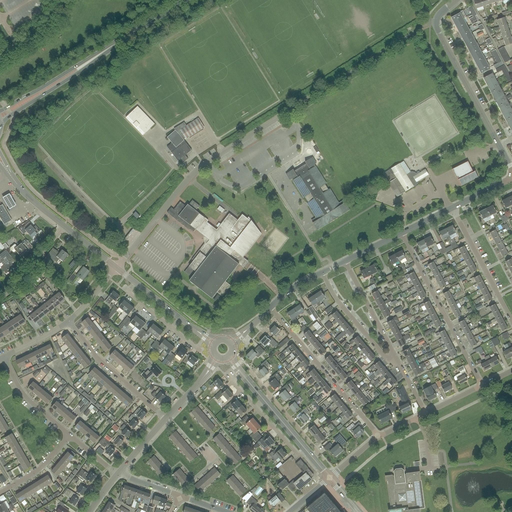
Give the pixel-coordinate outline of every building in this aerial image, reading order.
[(476,9),(483,7),(480,0),(477,0),(476,0),(474,0),(476,9)] [(473,17),(475,16),(477,15),(472,6),(462,11),(466,18),(470,16),(469,14),(471,13),(473,17)] [(464,19),(466,18),(462,11),(460,12),(460,13),(451,18),(455,25),(464,20),(464,19)] [(499,27),(506,24),(505,21),(506,20),(505,17),(497,20),(499,27)] [(458,32),(468,27),(464,20),(455,25),(458,32)] [(501,33),(508,31),(507,27),(509,27),(508,24),(506,24),(499,27),(495,29),(496,31),(500,30),(501,33)] [(462,39),(471,34),(468,27),(458,32),(462,39)] [(503,40),(510,37),(509,33),(511,33),(510,30),(508,31),(501,33),(503,40)] [(466,46),(475,41),(471,34),(462,39),(466,46)] [(503,40),(505,46),(511,43),(511,41),(511,40),(511,39),(511,36),(511,37),(510,37),(503,40)] [(470,53),(479,48),(475,41),(466,46),(470,53)] [(498,50),(500,55),(506,52),(503,47),(498,50)] [(473,60),(482,55),(479,48),(470,53),(473,60)] [(477,67),(486,62),(482,55),(473,60),(477,67)] [(486,62),(477,67),(481,74),(490,69),(486,62)] [(487,86),(496,81),(492,74),(483,79),(487,86)] [(491,93),(500,88),(496,81),(487,86),(491,93)] [(494,100),(503,95),(500,88),(491,93),(494,100)] [(498,107),(507,102),(511,99),(511,97),(510,95),(507,97),(507,98),(506,99),(503,95),(494,100),(498,107)] [(502,114),(511,109),(507,102),(498,107),(502,114)] [(125,118),(142,135),(154,124),(137,106),(125,118)] [(505,121),(511,117),(511,110),(511,109),(502,114),(505,121)] [(185,138),(186,139),(203,129),(198,120),(186,128),(183,124),(173,130),(174,131),(166,138),(166,139),(167,141),(169,140),(172,143),(167,147),(178,161),(192,150),(184,141),(184,140),(185,138)] [(308,206),(316,218),(312,220),(314,223),(312,223),(317,231),(323,227),(328,223),(329,224),(332,222),(338,218),(338,217),(343,214),(349,210),(345,203),(344,203),(343,201),(338,204),(329,189),(328,190),(325,185),(326,184),(315,167),(314,166),(316,164),(312,158),(305,163),(306,164),(294,172),(293,170),(286,175),(289,181),(292,180),(293,181),(292,181),(303,199),(305,198),(309,205),(308,206)] [(472,173),(467,162),(451,170),(456,179),(458,178),(459,179),(457,180),(458,180),(461,186),(477,178),(474,172),(475,172),(475,171),(472,173)] [(394,174),(406,192),(414,187),(418,184),(417,182),(429,175),(425,169),(420,173),(419,172),(416,174),(415,173),(412,172),(407,175),(400,164),(389,170),(385,173),(387,176),(391,174),(392,175),(394,174)] [(397,197),(406,192),(394,174),(392,175),(391,174),(387,176),(390,182),(388,183),(397,197)] [(16,204),(10,192),(2,196),(9,208),(16,204)] [(506,208),(511,204),(511,203),(509,197),(502,201),(504,204),(506,208)] [(187,204),(194,210),(198,205),(191,200),(187,204)] [(208,221),(187,204),(186,206),(180,202),(174,210),(171,208),(167,213),(190,230),(192,227),(205,237),(205,242),(191,260),(193,262),(184,273),(191,279),(189,281),(212,298),(217,293),(222,297),(231,286),(226,281),(239,264),(255,277),(260,270),(243,257),(261,234),(251,221),(242,215),(238,220),(229,214),(217,230),(207,222),(208,221)] [(0,219),(3,225),(11,220),(2,205),(0,205),(0,219)] [(490,216),(496,212),(495,208),(493,205),(486,209),(490,216)] [(483,219),(490,216),(486,209),(479,212),(481,216),(481,215),(483,219)] [(36,234),(40,231),(35,226),(34,227),(29,222),(22,227),(21,226),(18,229),(23,234),(26,232),(30,236),(34,231),(36,234)] [(446,229),(449,236),(456,233),(454,229),(455,229),(453,226),(446,229)] [(495,230),(490,233),(494,239),(499,236),(499,235),(497,232),(500,230),(498,228),(495,229),(495,230)] [(449,236),(446,229),(439,233),(441,236),(443,239),(446,238),(448,241),(448,240),(451,246),(452,246),(454,245),(452,241),(451,240),(449,236)] [(500,238),(503,236),(502,234),(499,235),(499,236),(494,239),(497,245),(502,242),(500,238)] [(427,247),(434,244),(432,240),(433,240),(431,237),(424,240),(427,247)] [(421,250),(427,247),(424,240),(417,243),(419,247),(421,250)] [(502,242),(497,245),(500,251),(505,248),(503,244),(506,242),(505,240),(502,242)] [(10,248),(10,249),(13,253),(14,253),(16,251),(20,256),(29,249),(30,250),(33,247),(27,241),(22,245),(21,244),(17,247),(15,245),(14,244),(10,248)] [(459,248),(456,250),(457,252),(460,251),(462,255),(467,252),(464,246),(459,249),(459,248)] [(505,248),(500,251),(503,257),(509,254),(506,250),(509,248),(508,246),(505,248)] [(62,261),(68,254),(62,249),(59,252),(53,248),(47,255),(56,262),(59,259),(62,261)] [(8,270),(13,266),(9,262),(13,259),(5,250),(0,254),(0,261),(1,263),(0,264),(0,268),(1,268),(5,274),(9,272),(8,270)] [(401,260),(406,258),(402,251),(396,254),(399,261),(400,264),(402,263),(402,261),(401,262),(401,260)] [(462,255),(459,256),(460,258),(463,257),(465,261),(471,258),(467,252),(462,255)] [(392,264),(399,261),(396,254),(389,257),(392,264)] [(465,261),(462,262),(463,265),(466,263),(468,267),(469,267),(474,264),(471,258),(465,261)] [(437,268),(437,267),(435,264),(438,262),(439,261),(438,259),(433,261),(434,262),(428,265),(432,271),(437,268)] [(468,267),(465,268),(467,271),(470,269),(472,274),(477,271),(474,264),(469,267),(468,267)] [(371,275),(378,272),(374,265),(368,268),(371,275)] [(437,268),(432,271),(435,277),(440,274),(438,270),(441,268),(440,266),(437,267),(437,268)] [(81,282),(89,272),(83,267),(77,274),(74,271),(67,280),(73,285),(76,281),(78,282),(79,281),(81,282)] [(364,279),(371,275),(368,268),(361,272),(364,279)] [(409,274),(405,276),(407,278),(410,277),(412,280),(412,281),(417,278),(414,272),(409,275),(409,274)] [(441,276),(444,274),(443,272),(440,274),(435,277),(438,283),(443,280),(441,276)] [(474,277),(471,279),(472,281),(475,280),(477,284),(478,284),(483,281),(480,275),(474,278),(474,277)] [(412,280),(409,282),(410,284),(413,283),(415,286),(415,287),(420,284),(417,278),(412,281),(412,280)] [(443,280),(438,283),(441,289),(447,286),(444,282),(447,280),(446,278),(443,280)] [(44,281),(39,285),(40,286),(36,290),(37,292),(47,285),(44,281)] [(477,284),(474,285),(476,287),(479,286),(480,290),(481,290),(486,287),(483,281),(478,284),(477,284)] [(415,286),(412,288),(413,290),(416,289),(418,293),(423,290),(420,284),(415,287),(415,286)] [(59,304),(64,300),(59,292),(56,287),(54,289),(57,293),(54,296),(53,296),(59,304)] [(480,290),(478,291),(479,294),(482,292),(484,296),(489,293),(486,287),(481,290),(480,290)] [(381,297),(381,296),(378,293),(382,291),(381,288),(377,290),(377,291),(372,294),(376,300),(381,297)] [(449,291),(444,294),(447,300),(452,297),(452,296),(450,293),(453,291),(452,289),(448,290),(449,291)] [(418,293),(415,294),(416,297),(419,295),(422,299),(427,296),(423,290),(418,293)] [(53,296),(54,296),(51,291),(49,293),(53,297),(49,300),(48,300),(55,308),(59,304),(53,296)] [(113,305),(111,303),(114,300),(116,301),(120,296),(113,291),(109,296),(110,296),(105,301),(105,302),(110,305),(112,307),(113,305)] [(321,291),(315,295),(319,302),(325,298),(323,295),(321,291)] [(484,296),(481,297),(482,300),(485,298),(487,302),(493,300),(489,293),(484,296)] [(48,301),(44,303),(44,304),(50,312),(55,308),(48,300),(49,300),(46,295),(44,297),(48,301)] [(315,295),(308,300),(311,303),(313,306),(316,304),(318,307),(319,307),(321,305),(319,302),(315,295)] [(384,303),(384,302),(382,299),(385,297),(384,295),(381,296),(381,297),(376,300),(379,306),(384,303)] [(452,297),(447,300),(450,306),(455,303),(453,299),(456,297),(455,295),(452,296),(452,297)] [(44,304),(44,303),(41,299),(39,301),(43,305),(40,307),(39,308),(45,315),(50,312),(44,304)] [(379,306),(382,312),(387,309),(387,308),(385,305),(389,303),(391,302),(390,299),(384,302),(384,303),(379,306)] [(124,311),(130,304),(125,300),(119,307),(124,311)] [(424,303),(421,305),(422,307),(425,305),(427,309),(427,310),(432,307),(429,301),(424,304),(424,303)] [(455,303),(450,306),(453,312),(459,309),(458,309),(456,305),(459,303),(458,301),(455,303)] [(39,308),(40,307),(36,303),(34,305),(38,309),(35,311),(34,312),(40,319),(45,315),(39,308)] [(129,315),(134,308),(130,304),(124,311),(129,315)] [(490,306),(486,308),(488,310),(491,309),(493,313),(498,310),(495,304),(490,307),(490,306)] [(294,309),(298,316),(304,312),(302,309),(303,309),(300,305),(294,309)] [(311,306),(308,308),(316,320),(319,318),(311,306)] [(34,312),(35,311),(31,307),(30,308),(33,313),(29,316),(35,323),(40,319),(34,312)] [(115,307),(113,310),(107,317),(110,319),(118,309),(115,307)] [(388,311),(392,309),(391,307),(387,308),(387,309),(382,312),(385,318),(391,316),(388,311)] [(427,309),(424,311),(425,313),(428,312),(430,315),(430,316),(436,313),(432,307),(427,310),(427,309)] [(459,309),(453,312),(457,318),(462,316),(460,311),(463,309),(461,307),(458,309),(459,309)] [(295,318),(298,316),(294,309),(287,314),(290,317),(292,319),(291,320),(294,323),(297,321),(295,318)] [(15,318),(20,326),(25,322),(20,315),(21,314),(18,310),(16,311),(19,315),(16,318),(15,318)] [(493,313),(490,314),(491,317),(494,315),(496,319),(501,316),(498,310),(493,313)] [(336,321),(341,317),(336,311),(331,315),(328,318),(330,320),(333,317),(336,320),(336,321)] [(15,318),(16,318),(13,313),(11,314),(14,319),(10,321),(10,322),(15,329),(20,326),(15,318)] [(430,315),(427,317),(428,319),(431,318),(433,322),(434,322),(439,319),(436,313),(430,316),(430,315)] [(135,327),(141,320),(136,316),(132,320),(130,319),(125,325),(127,327),(130,323),(135,327)] [(496,319),(493,320),(494,323),(497,321),(499,325),(505,322),(501,316),(496,319)] [(5,324),(2,320),(0,317),(0,321),(3,326),(0,327),(0,329),(4,336),(10,333),(4,325),(5,324)] [(10,322),(10,321),(7,317),(6,318),(9,322),(5,324),(4,325),(10,333),(15,329),(10,322)] [(88,317),(81,322),(85,328),(92,322),(88,317)] [(120,331),(125,325),(130,319),(127,317),(118,329),(120,331)] [(341,326),(345,322),(341,317),(336,321),(336,320),(332,323),(334,325),(337,322),(340,325),(341,326)] [(396,326),(396,325),(399,323),(396,317),(392,319),(393,320),(388,322),(391,329),(396,326)] [(464,320),(459,323),(462,329),(467,326),(465,322),(468,320),(467,318),(464,320)] [(433,322),(430,323),(431,325),(434,324),(437,328),(442,326),(439,319),(434,322),(433,322)] [(139,337),(144,331),(142,328),(146,324),(141,320),(135,327),(140,331),(136,335),(139,337)] [(92,322),(85,328),(89,332),(96,327),(92,322)] [(313,325),(317,331),(322,327),(317,322),(313,325)] [(345,331),(350,327),(345,322),(341,326),(340,325),(337,328),(339,330),(342,327),(345,331)] [(499,325),(496,326),(497,329),(500,327),(503,332),(508,329),(505,322),(499,325)] [(399,332),(399,331),(397,328),(401,326),(399,323),(396,325),(396,326),(391,329),(394,335),(399,332)] [(153,335),(158,328),(154,324),(146,332),(147,332),(146,333),(148,335),(150,333),(153,335)] [(467,326),(462,329),(465,335),(471,332),(470,332),(468,328),(472,326),(470,324),(467,326)] [(276,336),(281,331),(279,328),(278,329),(274,325),(269,331),(276,336)] [(96,327),(89,332),(93,337),(100,332),(96,327)] [(354,333),(350,327),(345,331),(335,338),(338,341),(347,333),(349,336),(354,333)] [(403,338),(402,337),(401,334),(409,329),(408,327),(399,331),(399,332),(394,335),(398,341),(403,338)] [(153,335),(154,336),(158,339),(164,332),(158,328),(153,335)] [(439,332),(436,334),(437,336),(440,335),(442,338),(442,339),(448,336),(445,330),(439,333),(439,332)] [(472,334),(475,333),(473,330),(470,332),(471,332),(465,335),(469,341),(474,338),(472,334)] [(314,336),(317,334),(315,332),(312,334),(309,331),(304,334),(308,340),(313,336),(314,336)] [(100,332),(93,337),(97,342),(104,337),(100,332)] [(507,332),(502,335),(505,341),(510,338),(507,332)] [(68,334),(61,339),(65,344),(72,339),(68,334)] [(404,341),(410,338),(408,334),(406,335),(402,337),(403,338),(398,341),(401,347),(406,344),(404,341)] [(269,339),(266,336),(265,336),(260,342),(265,347),(269,342),(274,346),(277,343),(271,337),(269,339)] [(316,340),(314,336),(313,336),(308,340),(313,345),(318,341),(318,342),(321,339),(319,337),(316,340)] [(358,346),(362,342),(357,336),(353,340),(352,340),(349,342),(351,345),(354,342),(357,345),(358,346)] [(442,338),(439,340),(440,342),(443,341),(445,345),(446,345),(451,342),(448,336),(442,339),(442,338)] [(474,338),(469,341),(472,347),(477,345),(475,340),(479,338),(478,336),(474,338)] [(104,337),(97,342),(101,347),(108,342),(104,337)] [(280,346),(281,347),(289,340),(287,337),(278,345),(280,346)] [(497,338),(492,340),(491,341),(494,346),(500,344),(497,338)] [(72,339),(65,344),(69,349),(76,344),(72,339)] [(164,351),(170,344),(165,339),(161,344),(159,342),(153,349),(156,351),(158,348),(160,350),(162,349),(164,351)] [(321,345),(318,342),(318,341),(313,345),(317,350),(322,346),(322,347),(325,344),(324,342),(321,345)] [(108,342),(101,347),(105,352),(112,347),(108,342)] [(362,351),(366,347),(362,342),(358,346),(357,345),(350,351),(351,353),(359,347),(361,350),(362,351)] [(445,345),(442,346),(444,348),(447,347),(449,351),(454,348),(451,342),(446,345),(445,345)] [(50,344),(44,347),(48,354),(54,352),(50,344)] [(76,344),(69,349),(73,354),(79,349),(76,344)] [(168,361),(173,354),(171,352),(175,347),(170,344),(164,351),(169,354),(165,359),(168,361)] [(288,348),(285,350),(282,353),(284,355),(290,350),(292,353),(297,349),(292,344),(288,348)] [(258,357),(261,354),(265,351),(259,346),(254,351),(252,350),(246,356),(251,361),(256,355),(258,357)] [(324,349),(322,347),(322,346),(317,350),(322,356),(326,352),(327,352),(330,350),(328,347),(327,348),(326,347),(324,349)] [(412,355),(411,354),(409,350),(413,348),(412,346),(408,348),(403,351),(407,358),(412,355)] [(44,347),(39,350),(42,357),(48,354),(44,347)] [(183,347),(177,354),(184,360),(187,356),(185,354),(188,351),(183,347)] [(366,356),(371,352),(366,347),(362,351),(361,350),(358,353),(360,355),(363,352),(366,355),(366,356)] [(449,351),(446,352),(447,355),(450,353),(452,357),(457,355),(454,348),(449,351)] [(79,349),(73,354),(77,359),(83,354),(79,349)] [(296,358),(301,354),(297,349),(292,353),(287,358),(288,360),(294,355),(296,358)] [(39,350),(33,352),(36,360),(42,357),(39,350)] [(115,350),(110,356),(114,360),(120,354),(115,350)] [(33,352),(27,355),(30,362),(36,360),(33,352)] [(371,361),(375,357),(371,352),(366,356),(366,355),(363,358),(365,360),(368,358),(371,361)] [(415,361),(415,360),(413,356),(416,354),(415,352),(411,354),(412,355),(407,358),(410,364),(415,361)] [(83,354),(77,359),(81,364),(87,359),(83,354)] [(120,354),(114,360),(119,364),(124,358),(120,354)] [(170,363),(176,356),(173,354),(168,361),(170,363)] [(301,363),(305,359),(301,354),(296,358),(295,359),(291,363),(293,365),(298,360),(301,363)] [(27,355),(21,358),(25,365),(30,362),(27,355)] [(333,359),(332,358),(330,355),(325,359),(330,365),(334,361),(335,361),(338,359),(336,357),(333,359)] [(187,356),(184,360),(183,361),(186,363),(188,361),(194,366),(198,360),(193,356),(190,358),(187,356)] [(489,356),(487,357),(492,367),(500,363),(497,357),(491,360),(489,356)] [(429,360),(433,368),(438,366),(434,357),(429,360)] [(492,367),(487,357),(485,358),(487,362),(481,365),(484,371),(492,367)] [(21,358),(15,361),(19,368),(25,365),(21,358)] [(124,358),(119,364),(124,369),(129,362),(124,358)] [(418,367),(418,366),(416,362),(420,361),(418,358),(415,360),(415,361),(410,364),(413,370),(418,367)] [(87,359),(81,364),(85,368),(91,363),(87,359)] [(301,363),(296,367),(295,368),(297,370),(302,365),(305,368),(310,364),(305,359),(301,363)] [(266,369),(270,366),(266,361),(261,365),(263,368),(259,371),(263,377),(269,372),(266,369)] [(337,364),(335,361),(334,361),(330,365),(334,370),(339,366),(339,367),(342,364),(340,362),(337,364)] [(379,371),(383,367),(379,361),(374,365),(371,368),(372,370),(376,367),(378,370),(379,371)] [(129,362),(124,369),(129,373),(134,366),(129,362)] [(418,367),(413,370),(416,376),(424,372),(424,371),(427,370),(423,363),(418,366),(418,367)] [(157,377),(162,372),(156,366),(151,371),(150,372),(148,370),(145,373),(144,372),(141,375),(146,380),(153,373),(157,377)] [(342,370),(339,367),(339,366),(334,370),(338,375),(343,371),(344,372),(347,369),(345,367),(342,370)] [(465,375),(467,374),(463,366),(458,369),(461,373),(456,376),(458,380),(460,384),(468,380),(465,375)] [(94,367),(89,373),(94,377),(99,372),(94,367)] [(371,377),(369,378),(372,381),(371,382),(372,384),(375,382),(373,380),(378,376),(380,378),(383,375),(383,376),(388,372),(383,367),(379,371),(378,370),(375,373),(371,377)] [(314,378),(318,374),(314,369),(306,376),(308,378),(311,375),(313,377),(314,378)] [(346,375),(344,372),(343,371),(338,375),(343,381),(348,377),(351,374),(349,372),(346,375)] [(99,372),(94,377),(99,382),(104,376),(99,372)] [(388,381),(392,377),(388,372),(383,376),(383,375),(380,378),(381,380),(384,377),(387,381),(388,381)] [(274,379),(269,383),(275,390),(281,385),(276,380),(280,377),(277,373),(272,377),(274,379)] [(323,379),(318,374),(314,378),(313,377),(308,382),(311,385),(316,381),(318,383),(321,381),(323,379)] [(104,376),(99,382),(104,386),(109,380),(104,376)] [(442,386),(445,392),(452,388),(450,384),(453,382),(450,376),(444,379),(446,384),(442,386)] [(397,382),(392,377),(388,381),(387,381),(384,383),(382,385),(384,387),(386,385),(389,383),(392,386),(397,382)] [(218,379),(210,386),(213,389),(215,391),(218,388),(219,389),(224,384),(218,379)] [(323,379),(321,381),(318,383),(314,386),(317,389),(320,386),(322,388),(323,389),(326,385),(327,385),(323,379)] [(109,380),(104,386),(108,390),(113,384),(109,380)] [(356,386),(359,384),(357,382),(354,384),(351,380),(346,384),(351,390),(355,386),(356,386)] [(33,381),(28,387),(33,392),(38,385),(33,381)] [(424,390),(426,395),(429,401),(437,397),(434,391),(439,388),(436,383),(424,390)] [(113,384),(108,390),(113,394),(118,388),(113,384)] [(38,385),(33,392),(38,396),(43,389),(38,385)] [(284,402),(291,396),(287,391),(290,389),(287,385),(281,389),(283,391),(279,395),(284,402)] [(327,385),(326,385),(323,389),(322,388),(319,391),(321,393),(324,390),(327,394),(332,390),(327,385)] [(359,389),(356,386),(355,386),(351,390),(355,395),(360,391),(360,392),(363,389),(362,387),(359,389)] [(65,392),(68,388),(66,387),(63,390),(59,395),(62,397),(66,393),(65,392)] [(402,413),(412,409),(410,405),(411,405),(406,393),(406,394),(403,387),(397,389),(403,405),(399,406),(402,413)] [(118,388),(113,394),(118,398),(123,392),(118,388)] [(161,402),(166,396),(161,392),(162,390),(160,388),(156,392),(158,395),(156,398),(161,402)] [(312,388),(307,393),(310,396),(315,392),(312,388)] [(43,389),(38,396),(43,400),(48,394),(43,389)] [(214,400),(216,398),(218,400),(220,398),(225,403),(228,400),(234,395),(228,389),(223,393),(221,391),(212,399),(214,400)] [(365,397),(368,394),(363,389),(360,392),(360,391),(355,395),(360,400),(364,396),(365,397)] [(123,392),(118,398),(123,402),(128,396),(123,392)] [(48,394),(43,400),(47,404),(53,398),(48,394)] [(330,397),(327,400),(329,402),(332,399),(334,403),(335,403),(339,399),(335,394),(330,398),(330,397)] [(364,396),(360,400),(364,405),(369,402),(372,399),(368,394),(365,397),(364,396)] [(128,396),(123,402),(127,406),(133,401),(128,396)] [(294,413),(300,408),(296,404),(301,399),(299,397),(297,398),(296,397),(291,401),(293,403),(289,407),(294,413)] [(242,405),(237,400),(236,401),(234,399),(224,409),(226,411),(232,405),(233,407),(236,410),(242,405)] [(339,408),(344,404),(339,399),(335,403),(334,403),(329,407),(331,409),(336,404),(339,408)] [(56,411),(61,405),(63,402),(61,401),(59,403),(57,401),(51,407),(56,411)] [(83,414),(88,407),(85,404),(80,411),(83,414)] [(344,413),(348,410),(344,404),(339,408),(336,410),(335,411),(337,413),(341,410),(343,413),(344,413)] [(390,413),(395,411),(391,404),(387,406),(384,407),(385,408),(387,407),(389,410),(377,416),(381,424),(392,418),(390,413)] [(61,415),(66,409),(61,405),(56,411),(61,415)] [(236,410),(239,413),(241,416),(247,411),(242,405),(236,410)] [(198,407),(191,412),(196,417),(202,412),(198,407)] [(139,408),(133,415),(136,418),(138,416),(142,420),(147,414),(142,410),(139,408)] [(309,420),(305,416),(309,412),(306,408),(301,412),(303,415),(299,418),(304,425),(309,420)] [(66,409),(61,415),(66,419),(71,413),(66,409)] [(343,413),(340,416),(342,418),(345,415),(348,419),(353,415),(348,410),(344,413),(343,413)] [(202,412),(196,417),(200,423),(206,417),(202,412)] [(71,413),(66,419),(71,423),(76,417),(71,413)] [(132,414),(129,418),(132,421),(129,424),(134,429),(139,423),(135,419),(136,418),(133,415),(132,414)] [(250,429),(257,423),(253,418),(250,420),(246,416),(240,421),(245,427),(247,425),(250,429)] [(206,417),(200,423),(204,428),(211,422),(206,417)] [(80,420),(75,426),(80,431),(85,424),(80,420)] [(211,422),(204,428),(209,433),(215,427),(211,422)] [(358,437),(364,432),(359,426),(361,425),(359,422),(350,430),(352,432),(353,432),(358,437)] [(6,423),(0,426),(0,428),(2,433),(9,429),(6,423)] [(250,436),(255,441),(256,442),(262,437),(257,432),(262,427),(257,423),(250,429),(254,433),(250,436)] [(85,424),(80,431),(85,435),(90,428),(85,424)] [(127,437),(131,432),(126,428),(127,427),(124,424),(121,428),(124,430),(122,433),(123,434),(127,437)] [(122,433),(119,430),(120,429),(115,425),(112,428),(117,432),(121,436),(123,434),(122,433)] [(314,425),(308,430),(314,437),(323,429),(321,427),(318,430),(314,425)] [(90,428),(85,435),(90,439),(95,433),(90,428)] [(323,429),(314,437),(320,443),(325,439),(327,437),(326,436),(327,435),(323,429)] [(176,431),(169,437),(174,442),(180,436),(176,431)] [(119,438),(121,436),(117,432),(113,436),(117,439),(114,443),(119,447),(123,441),(119,438)] [(12,433),(5,437),(8,443),(15,439),(12,433)] [(95,433),(90,439),(94,443),(100,437),(95,433)] [(220,433),(213,439),(218,444),(224,439),(220,433)] [(341,448),(347,443),(340,434),(334,439),(338,444),(333,448),(329,444),(324,448),(326,450),(328,449),(333,455),(335,457),(343,450),(341,448)] [(180,436),(174,442),(178,447),(185,441),(180,436)] [(109,442),(104,438),(104,437),(99,443),(105,448),(106,446),(109,449),(106,452),(110,456),(115,451),(111,447),(113,445),(109,442)] [(262,439),(253,446),(251,449),(252,451),(255,448),(255,449),(258,448),(261,445),(264,449),(268,445),(270,448),(275,443),(270,437),(265,441),(262,439)] [(15,439),(8,443),(12,448),(19,444),(15,439)] [(224,439),(218,444),(222,449),(229,444),(224,439)] [(185,441),(178,447),(183,452),(189,447),(185,441)] [(19,444),(12,448),(15,454),(22,450),(19,444)] [(229,444),(222,449),(227,455),(233,449),(229,444)] [(189,447),(183,452),(187,457),(194,452),(189,447)] [(281,460),(287,455),(282,448),(277,452),(275,450),(268,456),(269,458),(271,456),(276,461),(279,458),(281,460)] [(233,449),(227,455),(231,460),(237,454),(233,449)] [(22,450),(15,454),(18,459),(25,455),(22,450)] [(68,452),(64,456),(70,462),(74,457),(68,452)] [(194,452),(187,457),(192,463),(198,457),(194,452)] [(237,454),(231,460),(235,465),(242,459),(237,454)] [(25,455),(18,459),(21,465),(28,461),(25,455)] [(64,456),(60,461),(66,467),(70,462),(64,456)] [(146,463),(147,462),(152,467),(158,461),(154,456),(150,459),(148,457),(144,461),(146,463)] [(310,477),(313,474),(301,459),(296,464),(304,474),(295,482),(294,480),(289,484),(285,479),(277,485),(280,488),(281,488),(283,490),(287,486),(291,491),(296,487),(299,490),(312,479),(310,477)] [(28,461),(21,465),(24,470),(31,466),(28,461)] [(60,461),(56,466),(62,471),(66,467),(60,461)] [(158,461),(152,467),(156,472),(163,466),(158,461)] [(56,466),(52,471),(58,476),(62,471),(56,466)] [(163,466),(156,472),(161,477),(167,471),(163,466)] [(215,468),(210,472),(215,479),(220,474),(215,468)] [(84,480),(85,479),(88,481),(89,480),(91,482),(97,475),(92,472),(90,475),(82,469),(77,476),(84,480)] [(180,469),(173,474),(178,479),(184,474),(180,469)] [(404,475),(403,471),(401,469),(396,470),(394,472),(395,476),(393,476),(393,475),(385,476),(386,482),(387,482),(388,488),(391,509),(388,510),(388,511),(420,511),(420,508),(424,508),(419,471),(406,473),(406,474),(404,475)] [(210,472),(205,477),(210,483),(215,479),(210,472)] [(184,474),(178,479),(182,485),(189,479),(184,474)] [(49,475),(43,478),(48,485),(53,482),(49,475)] [(233,476),(227,481),(231,486),(237,481),(233,476)] [(83,495),(87,488),(83,486),(85,483),(77,477),(75,479),(78,481),(76,484),(80,487),(77,491),(83,495)] [(205,477),(200,481),(205,488),(210,483),(205,477)] [(43,478),(38,482),(42,489),(48,485),(43,478)] [(200,481),(195,486),(200,492),(205,488),(200,481)] [(237,481),(231,486),(236,491),(242,486),(237,481)] [(38,482),(32,485),(37,492),(42,489),(38,482)] [(32,485),(27,488),(31,495),(37,492),(32,485)] [(129,493),(131,488),(125,485),(124,488),(122,487),(121,491),(122,491),(119,500),(122,501),(124,495),(125,492),(129,493)] [(242,486),(236,491),(240,496),(246,491),(242,486)] [(27,488),(22,492),(26,499),(31,495),(27,488)] [(136,496),(138,490),(131,488),(129,493),(127,497),(130,498),(131,494),(135,496),(136,496)] [(68,489),(65,494),(72,499),(70,503),(75,506),(79,500),(75,497),(76,494),(68,489)] [(143,498),(145,492),(138,490),(136,496),(135,496),(134,499),(136,500),(138,496),(142,498),(143,498)] [(242,499),(249,504),(252,507),(250,509),(253,511),(264,511),(265,511),(256,504),(258,502),(251,496),(253,494),(250,491),(243,497),(242,499)] [(22,492),(16,495),(20,502),(26,499),(22,492)] [(149,500),(151,495),(145,492),(143,498),(142,498),(140,502),(143,503),(144,499),(149,500)] [(279,493),(276,495),(268,502),(271,505),(272,504),(274,506),(280,501),(282,503),(285,500),(279,493)] [(309,511),(345,511),(343,511),(340,511),(325,493),(307,508),(309,511)] [(159,505),(162,498),(156,496),(152,506),(155,506),(155,504),(158,505),(159,505)] [(156,509),(155,511),(164,511),(159,510),(160,506),(165,508),(168,500),(162,498),(159,505),(158,505),(156,509)] [(6,501),(0,504),(0,511),(3,511),(10,508),(9,506),(6,501)] [(60,507),(57,511),(68,511),(69,511),(63,507),(65,504),(61,501),(58,505),(60,507)] [(116,506),(110,502),(106,507),(111,511),(116,511),(116,510),(114,509),(116,506)]
